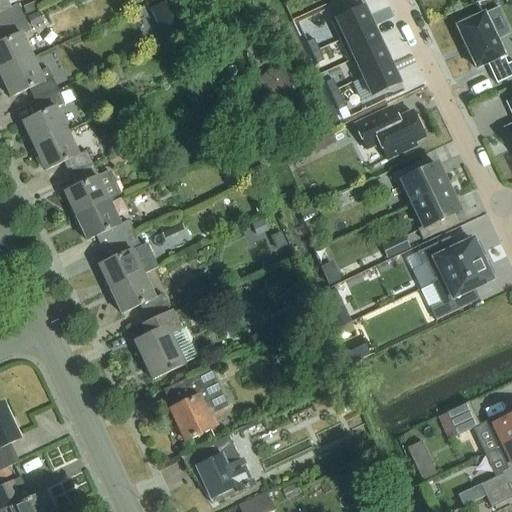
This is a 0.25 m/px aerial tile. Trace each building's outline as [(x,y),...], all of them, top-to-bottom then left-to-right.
[(0,0),(0,27),(23,16),(18,6),(9,9),(4,0),(0,0)] [(164,4),(149,11),(162,40),(178,33),(164,4)] [(364,9),(336,22),(345,41),(373,28),(364,9)] [(40,13),(28,19),(32,28),(44,23),(40,13)] [(0,73),(32,59),(22,36),(30,32),(23,16),(0,27),(0,29),(6,42),(0,45),(0,73)] [(471,17),(458,23),(460,27),(457,28),(476,70),(487,65),(497,85),(511,78),(511,63),(508,66),(484,16),(473,21),(471,17)] [(373,28),(345,41),(354,60),(382,47),(373,28)] [(313,54),(320,50),(315,40),(308,43),(313,54)] [(382,47),(354,60),(362,79),(391,65),(382,47)] [(325,61),(320,50),(313,54),(318,65),(325,61)] [(32,59),(0,73),(0,77),(11,100),(29,91),(35,103),(58,92),(48,69),(39,73),(32,59)] [(265,75),(277,99),(299,88),(287,64),(265,75)] [(391,65),(362,79),(371,98),(400,85),(391,65)] [(208,91),(200,74),(185,81),(193,97),(208,91)] [(338,89),(333,79),(326,82),(331,93),(338,89)] [(338,89),(331,93),(336,104),(344,100),(338,89)] [(22,124),(34,149),(68,134),(56,109),(64,106),(58,92),(35,103),(41,116),(22,124)] [(374,135),(386,161),(415,147),(414,144),(425,139),(413,114),(386,126),(381,115),(355,128),(361,141),(374,135)] [(331,132),(310,143),(315,154),(336,144),(331,132)] [(70,179),(94,168),(87,152),(78,156),(68,134),(34,149),(45,173),(64,164),(70,179)] [(397,187),(402,184),(412,206),(448,189),(437,166),(423,173),(419,164),(392,176),(397,187)] [(76,221),(110,205),(123,199),(110,173),(99,178),(94,168),(70,179),(75,189),(64,194),(76,221)] [(360,187),(364,195),(376,189),(373,181),(360,187)] [(423,229),(418,231),(422,241),(449,229),(445,220),(459,213),(448,189),(412,206),(423,229)] [(270,212),(265,200),(253,205),(258,217),(270,212)] [(103,252),(135,236),(128,223),(120,226),(110,205),(76,221),(87,243),(96,238),(103,252)] [(314,207),(300,214),(305,225),(319,219),(314,207)] [(178,216),(158,225),(165,240),(184,231),(178,216)] [(252,225),(256,237),(268,232),(263,221),(252,225)] [(110,292),(144,276),(158,270),(147,246),(140,249),(135,236),(103,252),(108,263),(98,267),(110,292)] [(404,236),(381,246),(388,260),(410,249),(404,236)] [(422,266),(411,271),(421,290),(432,285),(432,286),(436,284),(482,262),(481,258),(484,257),(478,244),(475,245),(472,241),(444,255),(439,244),(417,254),(422,266)] [(432,286),(421,291),(430,310),(436,322),(468,307),(463,296),(492,282),(490,278),(493,276),(487,263),(484,265),(482,262),(436,284),(432,286)] [(332,266),(320,272),(327,286),(339,281),(332,266)] [(279,293),(293,283),(285,273),(272,282),(279,293)] [(155,299),(144,276),(110,292),(121,317),(140,308),(146,320),(169,309),(163,296),(155,299)] [(197,301),(204,315),(227,303),(221,289),(197,301)] [(336,291),(319,299),(327,315),(343,307),(337,294),(336,291)] [(172,313),(142,327),(147,338),(134,344),(152,382),(185,366),(171,336),(181,332),(172,313)] [(358,337),(335,349),(345,369),(370,356),(368,354),(360,336),(358,337)] [(163,391),(172,410),(169,411),(184,445),(215,430),(214,430),(219,427),(216,420),(225,416),(223,411),(230,408),(213,373),(192,383),(190,379),(163,391)] [(345,413),(358,407),(354,398),(341,404),(345,413)] [(469,403),(446,414),(457,437),(480,427),(469,403)] [(0,405),(0,472),(7,469),(17,465),(9,447),(20,441),(3,404),(0,405)] [(498,450),(511,442),(511,416),(487,428),(498,450)] [(181,459),(180,460),(190,474),(196,472),(203,487),(200,489),(212,506),(213,505),(211,501),(236,490),(237,493),(236,494),(236,495),(254,487),(243,462),(240,463),(229,438),(182,460),(181,459)] [(511,442),(498,450),(508,471),(511,469),(511,442)] [(436,475),(431,464),(417,471),(422,482),(436,475)] [(7,469),(0,472),(0,481),(0,482),(11,477),(7,469)] [(480,486),(486,498),(509,487),(503,475),(480,486)] [(21,479),(0,488),(0,511),(53,511),(45,494),(26,502),(21,492),(26,489),(21,479)] [(511,499),(511,494),(509,487),(486,498),(491,509),(511,499)] [(239,507),(241,511),(273,511),(266,495),(239,507)]
